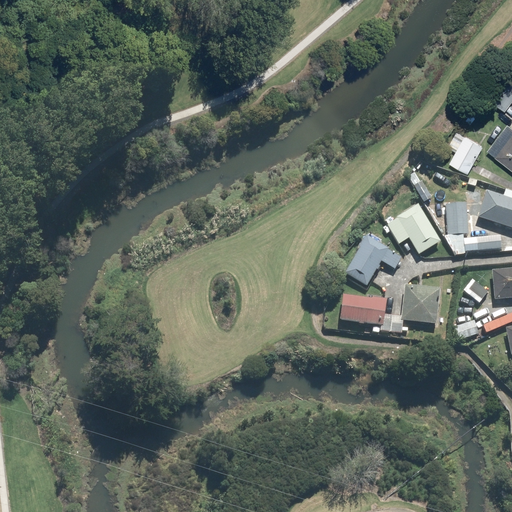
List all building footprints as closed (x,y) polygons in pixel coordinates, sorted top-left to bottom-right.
[(450,162),(468,172),(483,145),(457,131),(450,144),(458,148),(450,162)] [(511,133),(495,156),(511,168),(511,133)] [(444,190),(433,190),(433,200),(444,200),(444,190)] [(511,200),(486,192),(477,219),(511,230),(511,200)] [(466,205),(446,206),(447,236),(468,235),(466,205)] [(440,243),(418,206),(396,219),(397,220),(387,226),(399,245),(408,240),(418,256),(440,243)] [(377,235),(376,243),(391,245),(392,237),(377,235)] [(500,237),(476,239),(477,252),(501,250),(500,237)] [(365,238),(344,275),(367,287),(381,263),(395,271),(401,259),(387,252),(388,250),(365,238)] [(511,270),(492,272),(494,301),(511,299),(511,270)] [(440,290),(404,287),(401,322),(436,326),(440,290)] [(336,292),(332,307),(340,308),(344,294),(336,292)] [(343,297),(340,322),(383,327),(386,303),(343,297)] [(475,323),(478,333),(496,327),(493,317),(475,323)] [(474,322),(454,329),(458,342),(478,335),(474,322)]
